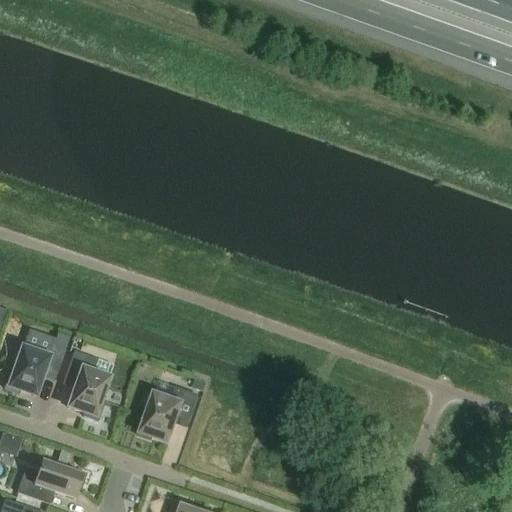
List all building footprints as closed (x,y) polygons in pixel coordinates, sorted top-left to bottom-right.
[(27,333),(21,350),(48,359),(53,347),(65,351),(68,341),(56,337),(54,343),(27,333)] [(4,391),(18,396),(19,393),(35,398),(44,372),(56,376),(65,351),(53,347),(48,359),(21,350),(14,372),(11,371),(4,391)] [(97,423),(104,404),(101,403),(109,380),(91,374),(95,362),(74,355),(65,380),(77,384),(68,410),(84,416),(83,419),(97,423)] [(195,382),(192,391),(204,395),(207,386),(195,382)] [(189,423),(198,398),(176,390),(172,403),(155,397),(147,419),(144,418),(137,438),(151,442),(152,439),(168,445),(178,419),(189,423)] [(2,436),(0,442),(0,454),(12,458),(18,441),(2,436)] [(17,495),(42,504),(47,492),(74,501),(77,491),(80,492),(85,476),(68,470),(67,473),(41,464),(37,477),(25,473),(17,495)] [(32,511),(13,505),(5,502),(1,511),(32,511)]
